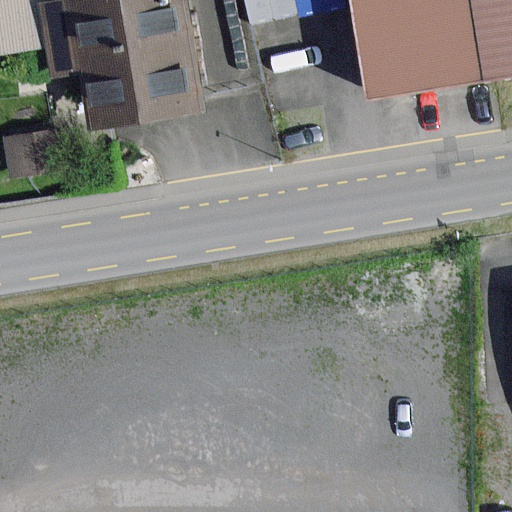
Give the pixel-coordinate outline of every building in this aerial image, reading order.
[(81,64),(90,129),(203,112),(185,0),(0,0),(0,50),(53,43),(57,68),(81,64)] [(299,0),(249,0),(255,23),(303,12),(299,0)] [(373,0),(387,87),(495,69),(483,0),(373,0)] [(511,66),(511,0),(483,0),(495,69),(511,66)] [(9,137),(15,175),(66,167),(61,129),(9,137)]
